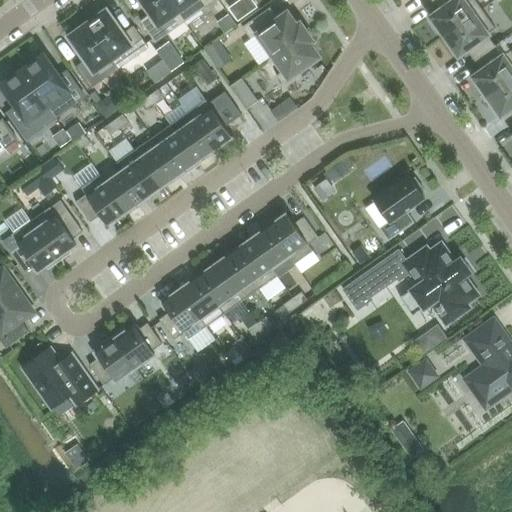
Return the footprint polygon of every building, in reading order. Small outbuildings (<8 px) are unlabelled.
[(167,0),(140,0),(150,14),(140,22),(155,42),(183,22),(167,0)] [(167,0),(183,22),(212,1),(211,0),(167,0)] [(442,34),(444,36),(481,10),(474,0),(431,0),(431,1),(439,11),(430,17),(434,23),(433,24),(441,35),(442,34)] [(269,8),(241,28),(250,39),(256,35),(272,57),(306,32),(299,23),(296,25),(287,12),(277,19),(269,8)] [(481,10),(444,36),(446,39),(444,40),(452,51),(454,50),(458,56),(466,50),(473,61),(494,46),(487,35),(495,29),(481,10)] [(105,11),(87,24),(111,58),(110,59),(117,69),(147,48),(132,27),(122,35),(105,11)] [(87,24),(68,37),(85,61),(75,68),(89,89),(117,69),(110,59),(111,59),(87,24)] [(306,32),(272,57),(282,71),(275,76),(281,84),(319,58),(309,44),(313,42),(306,32)] [(485,94),(486,97),(511,78),(511,53),(510,51),(509,51),(502,40),(494,46),(473,61),(481,71),(473,77),(477,83),(475,84),(483,95),(485,94)] [(43,55),(22,70),(54,116),(68,106),(61,96),(76,85),(66,71),(58,77),(43,55)] [(22,70),(0,85),(15,106),(7,112),(18,127),(33,116),(40,126),(54,116),(22,70)] [(241,78),(229,87),(245,110),(257,101),(241,78)] [(511,78),(486,97),(488,99),(486,100),(494,111),(496,110),(500,116),(508,110),(511,115),(511,78)] [(157,90),(148,96),(154,104),(163,98),(157,90)] [(192,122),(193,121),(213,150),(222,144),(223,147),(233,140),(224,127),(241,115),(224,91),(207,103),(205,100),(186,113),(192,122)] [(148,96),(139,102),(145,111),(154,104),(148,96)] [(176,133),(175,134),(196,163),(196,162),(213,150),(193,121),(192,122),(186,113),(170,125),(176,133)] [(122,115),(113,121),(119,129),(128,123),(122,115)] [(0,141),(5,148),(16,140),(2,120),(0,120),(0,141)] [(113,121),(104,127),(110,136),(119,129),(113,121)] [(170,125),(152,138),(178,175),(186,169),(188,172),(198,165),(196,162),(196,163),(175,134),(176,133),(170,125)] [(84,134),(74,141),(80,149),(90,143),(84,134)] [(152,138),(134,150),(160,188),(178,175),(152,138)] [(116,163),(121,172),(122,171),(143,200),(160,188),(134,150),(116,163)] [(330,175),(345,165),(338,155),(323,165),(330,175)] [(121,172),(105,183),(105,184),(125,213),(143,200),(122,171),(121,172)] [(85,195),(75,202),(90,223),(100,215),(107,226),(125,213),(105,184),(105,183),(99,175),(80,188),(85,195)] [(408,176),(373,200),(389,222),(379,229),(388,241),(413,222),(406,212),(424,198),(421,194),(424,191),(415,178),(411,181),(408,176)] [(49,207),(30,221),(58,261),(69,253),(67,250),(76,244),(72,239),(82,232),(60,201),(50,208),(49,207)] [(286,214),(268,227),(288,256),(288,257),(293,265),(312,251),(308,245),(318,238),(303,217),(293,224),(286,214)] [(12,236),(2,243),(24,274),(34,267),(37,272),(46,266),(47,268),(58,261),(30,221),(11,235),(12,236)] [(268,227),(250,240),(271,269),(271,268),(288,257),(288,256),(268,227)] [(250,240),(232,252),(259,289),(277,276),(271,268),(271,269),(250,240)] [(426,249),(407,263),(405,264),(411,272),(419,284),(411,290),(423,308),(432,302),(446,323),(467,308),(464,304),(476,295),(463,277),(470,273),(460,259),(453,263),(440,245),(429,254),(426,249)] [(398,251),(343,290),(357,310),(371,300),(370,297),(397,278),(398,281),(411,272),(405,264),(407,263),(398,251)] [(232,252),(215,265),(241,302),(259,289),(232,252)] [(215,265),(197,277),(223,314),(241,302),(215,265)] [(2,271),(0,272),(0,331),(0,333),(0,332),(0,340),(5,348),(28,332),(20,320),(31,312),(2,271)] [(197,277),(180,290),(206,327),(223,314),(197,277)] [(168,313),(158,320),(173,340),(183,333),(188,340),(206,327),(180,290),(161,303),(168,313)] [(301,292),(292,299),(298,307),(307,300),(301,292)] [(292,299),(283,305),(289,313),(298,307),(292,299)] [(266,317),(256,324),(262,332),(271,325),(266,317)] [(123,329),(112,337),(134,368),(154,355),(151,351),(161,344),(147,324),(137,331),(133,326),(125,331),(123,329)] [(256,324),(247,330),(253,338),(262,332),(256,324)] [(511,348),(499,331),(473,350),(485,367),(476,374),(493,398),(511,384),(511,348)] [(98,358),(88,365),(103,386),(113,379),(115,382),(134,368),(112,337),(101,344),(103,347),(95,353),(98,358)] [(234,347),(225,353),(231,362),(240,355),(234,347)] [(49,349),(22,368),(51,409),(69,396),(76,405),(96,391),(71,355),(59,363),(49,349)] [(425,362),(410,372),(421,387),(435,377),(425,362)] [(265,413),(276,427),(305,405),(294,391),(265,413)]
